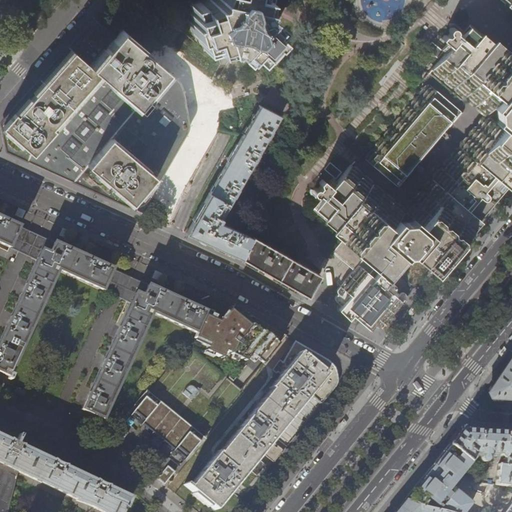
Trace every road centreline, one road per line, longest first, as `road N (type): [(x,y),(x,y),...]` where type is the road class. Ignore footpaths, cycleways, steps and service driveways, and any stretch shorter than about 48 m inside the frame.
road 1 (tertiary): [(0,177),(237,285),(401,374)]
road 2 (primary): [(401,374),(287,511)]
road 3 (primary): [(511,238),(401,374)]
road 4 (primary): [(353,511),(446,399)]
